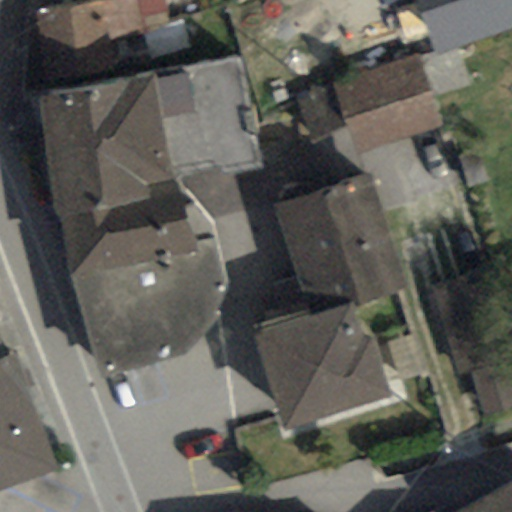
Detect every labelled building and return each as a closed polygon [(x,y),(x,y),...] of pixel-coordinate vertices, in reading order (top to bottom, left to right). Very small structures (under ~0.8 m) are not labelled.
[(511,0),(446,0),(457,28),(511,7),(511,0)] [(239,62),(155,80),(173,167),(257,149),(239,62)] [(332,86),(349,144),(429,120),(412,62),(332,86)] [(153,71),(40,93),(57,201),(177,179),(173,167),(155,80),(153,71)] [(177,179),(57,201),(54,238),(101,365),(185,334),(207,301),(223,272),(212,219),(185,222),(177,179)] [(280,205),(310,315),(349,305),(396,292),(366,182),(280,205)] [(429,288),(469,421),(511,407),(511,343),(489,269),(429,288)] [(310,315),(253,333),(278,420),(375,393),(349,305),(310,315)] [(0,481),(54,465),(17,345),(0,350),(0,481)] [(511,511),(511,477),(455,511),(511,511)]
